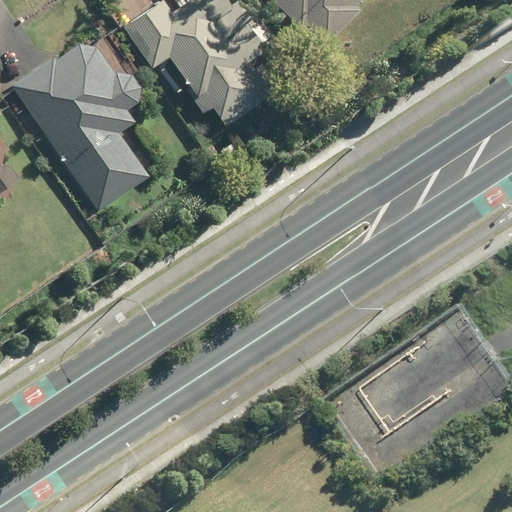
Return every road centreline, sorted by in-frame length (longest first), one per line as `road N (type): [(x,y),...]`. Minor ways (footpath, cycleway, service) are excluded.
road 1 (primary): [(511,170),(0,509)]
road 2 (primary): [(0,430),(511,100)]
